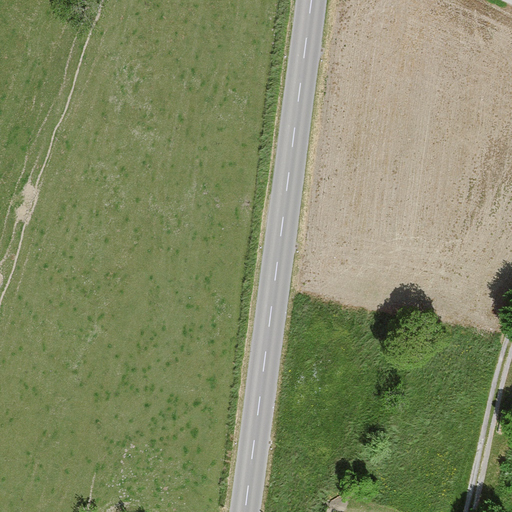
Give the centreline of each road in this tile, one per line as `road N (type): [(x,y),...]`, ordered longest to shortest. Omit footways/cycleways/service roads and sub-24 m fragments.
road 1 (tertiary): [(310,0),(243,511)]
road 2 (track): [(511,341),(469,511)]
